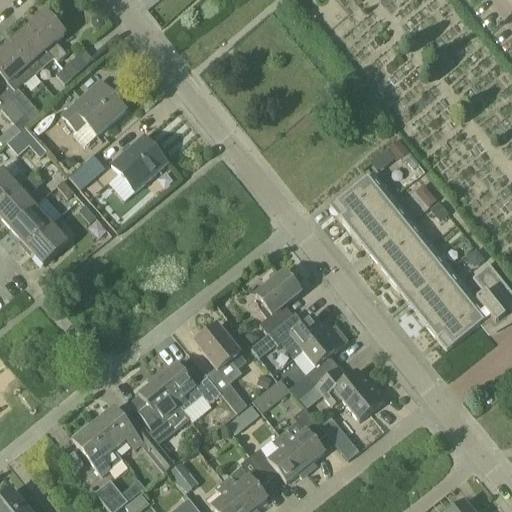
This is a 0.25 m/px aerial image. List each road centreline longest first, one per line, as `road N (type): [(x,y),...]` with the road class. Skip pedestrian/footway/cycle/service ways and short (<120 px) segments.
road 1 (residential): [(0,460),(295,224)]
road 2 (residential): [(295,224),(111,0)]
road 3 (residential): [(441,399),(295,224)]
road 4 (residential): [(441,399),(301,511)]
